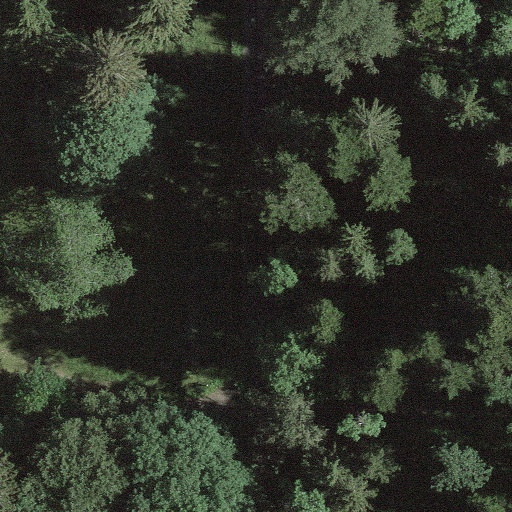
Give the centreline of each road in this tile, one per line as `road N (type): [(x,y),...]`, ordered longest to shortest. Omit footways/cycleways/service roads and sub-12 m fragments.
road 1 (unclassified): [(252,0),(251,410),(241,511)]
road 2 (track): [(0,364),(129,416),(251,410)]
